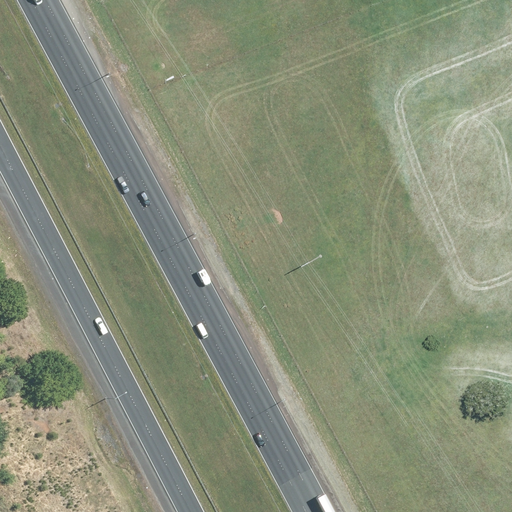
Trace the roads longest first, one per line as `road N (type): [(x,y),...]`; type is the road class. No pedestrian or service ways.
road 1 (motorway): [(29,0),(304,511)]
road 2 (motorway): [(189,511),(0,143)]
